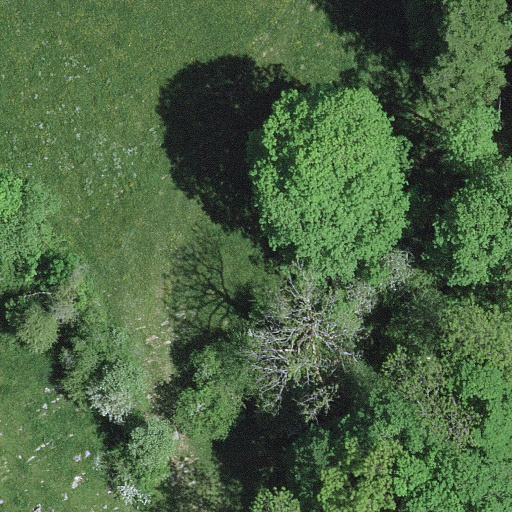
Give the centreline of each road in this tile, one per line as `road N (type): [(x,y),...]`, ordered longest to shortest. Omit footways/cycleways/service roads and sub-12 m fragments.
road 1 (track): [(511,79),(401,189),(241,425),(213,511)]
road 2 (track): [(145,261),(140,335),(189,511)]
